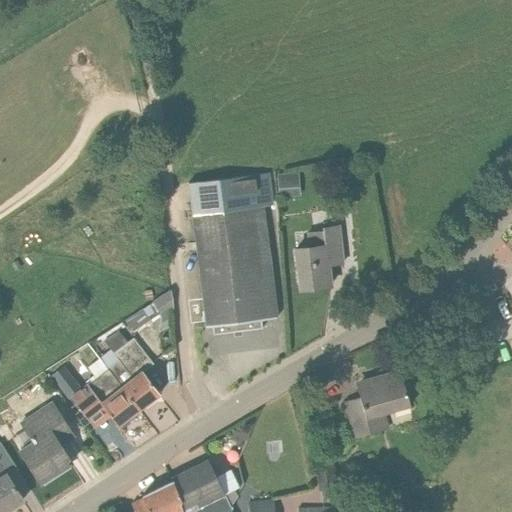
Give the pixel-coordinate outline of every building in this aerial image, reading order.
[(189,0),(222,72),(383,0),(189,0)] [(298,174),(277,175),(278,197),(299,196),(298,174)] [(206,327),(211,326),(213,335),(262,329),(261,320),(276,318),(269,261),(268,261),(261,204),(269,203),(267,186),(238,190),(238,193),(190,199),(206,327)] [(341,260),(337,227),(321,230),(323,246),(295,250),(300,288),(330,285),(327,262),(341,260)] [(167,292),(153,301),(159,314),(171,306),(170,292),(167,292)] [(98,359),(107,370),(107,369),(138,410),(159,394),(142,372),(153,364),(133,338),(113,353),(110,350),(98,359)] [(104,409),(118,426),(138,410),(107,369),(107,370),(88,385),(86,383),(80,388),(64,367),(50,377),(68,400),(70,398),(87,420),(104,409)] [(359,397),(344,401),(353,436),(375,431),(388,427),(384,413),(410,405),(401,374),(356,387),(359,397)] [(0,443),(10,458),(20,451),(41,483),(71,463),(70,460),(69,461),(53,434),(66,425),(52,402),(45,407),(39,398),(19,412),(23,419),(19,422),(24,431),(13,438),(5,425),(0,427),(0,439),(1,441),(0,441),(0,443)] [(10,458),(0,443),(0,511),(3,511),(22,500),(6,474),(16,467),(10,458)] [(186,511),(209,511),(231,503),(237,494),(233,489),(224,494),(207,459),(172,476),(186,511)] [(336,478),(333,460),(313,463),(318,492),(355,486),(353,475),(336,478)] [(186,511),(172,476),(141,496),(142,497),(131,504),(134,511),(186,511)] [(252,498),(252,511),(277,511),(277,497),(252,498)]
